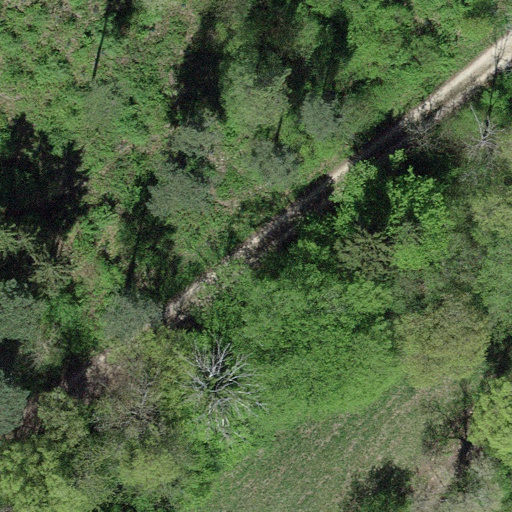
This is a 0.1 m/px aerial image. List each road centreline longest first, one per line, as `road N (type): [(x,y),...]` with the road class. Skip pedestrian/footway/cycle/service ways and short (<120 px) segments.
road 1 (track): [(0,438),(119,363),(511,45)]
road 2 (track): [(511,375),(399,511)]
